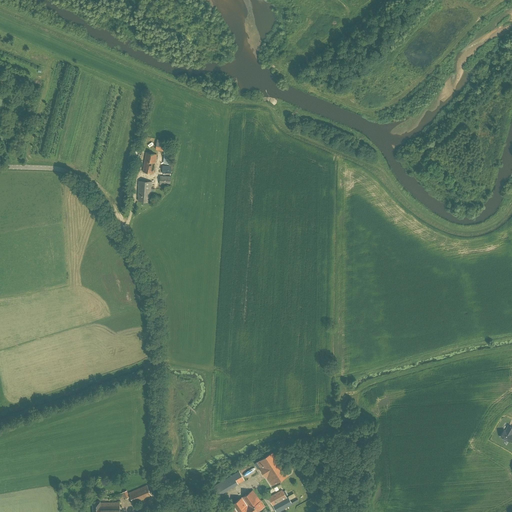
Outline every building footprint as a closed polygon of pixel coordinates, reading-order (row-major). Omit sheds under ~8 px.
[(157,139),(155,150),(165,152),(167,141),(157,139)] [(153,174),(157,154),(146,152),(142,172),(153,174)] [(170,185),(171,176),(160,176),(159,184),(170,185)] [(151,196),(151,182),(139,181),(138,195),(138,201),(149,202),(150,196),(151,196)] [(500,437),(510,442),(511,437),(511,434),(511,432),(511,427),(508,426),(505,431),(504,430),(500,437)] [(273,485),(288,475),(274,452),(258,462),(261,468),(267,478),(267,477),(273,485)] [(246,479),(260,471),(258,467),(244,475),(246,479)] [(216,497),(233,487),(233,486),(245,480),(239,471),(228,477),(210,488),(216,497)] [(134,504),(152,496),(147,485),(129,492),(134,504)] [(286,498),(282,490),(268,497),(276,511),(279,511),(293,504),(288,497),(286,498)] [(256,511),(264,507),(253,491),(232,504),(232,505),(229,507),(232,511),(256,511)] [(100,502),(100,501),(93,501),(93,511),(119,511),(120,502),(100,502)]
